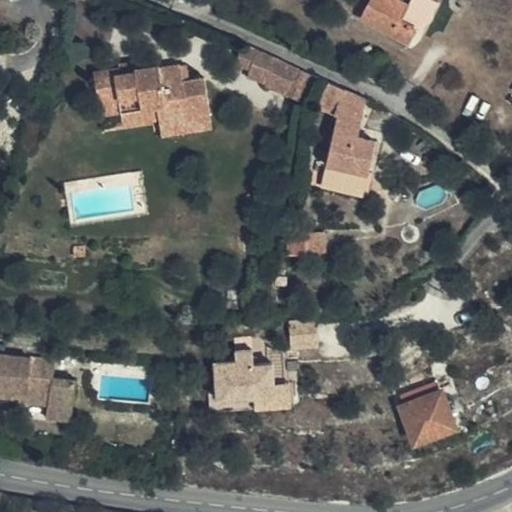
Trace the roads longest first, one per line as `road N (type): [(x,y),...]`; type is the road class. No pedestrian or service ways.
road 1 (tertiary): [(265,511),(0,472)]
road 2 (residential): [(157,0),(400,102)]
road 3 (track): [(400,102),(511,192)]
